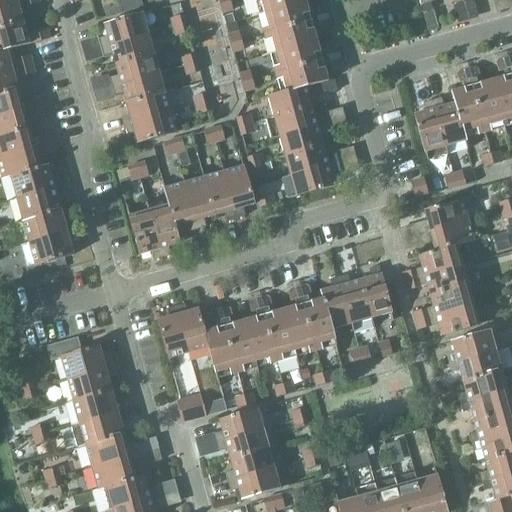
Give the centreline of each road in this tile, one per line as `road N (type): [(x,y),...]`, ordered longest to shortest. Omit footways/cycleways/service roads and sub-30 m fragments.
road 1 (residential): [(113,294),(283,245),(299,220),(381,197),(385,176),(361,89),(365,72)]
road 2 (residential): [(113,294),(81,166),(92,140),(57,0)]
road 3 (residential): [(113,294),(146,416),(181,440),(203,511)]
road 4 (residential): [(365,72),(511,24)]
